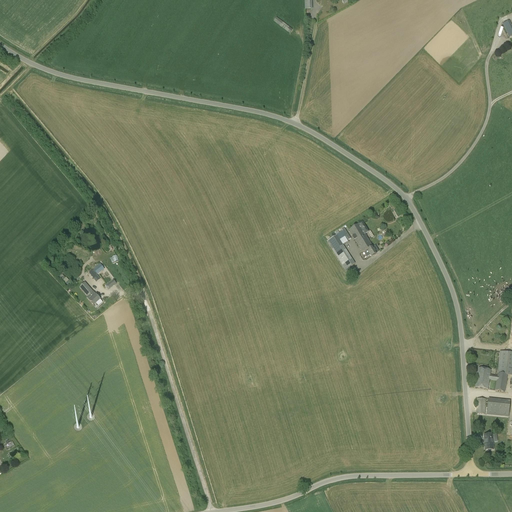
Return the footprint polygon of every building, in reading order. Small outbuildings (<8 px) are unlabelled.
[(290,34),(292,30),(276,18),(273,22),(290,34)] [(507,34),(511,31),(511,27),(509,21),(503,24),(507,34)] [(368,232),(362,222),(349,230),(363,253),(364,252),(367,257),(370,255),(371,257),(377,254),(372,247),(366,237),(367,236),(365,234),(368,232)] [(343,231),(336,235),(337,236),(340,241),(346,237),(348,240),(351,239),(344,229),(342,230),(343,231)] [(340,241),(337,236),(327,242),(345,270),(355,264),(340,241)] [(98,275),(104,270),(100,264),(93,270),(98,275)] [(93,270),(89,273),(93,279),(98,276),(93,270)] [(116,284),(113,280),(105,287),(106,288),(107,287),(110,289),(116,284)] [(88,297),(87,298),(93,306),(100,300),(93,292),(85,283),(79,288),(88,297)] [(511,352),(500,352),(497,376),(490,375),(491,370),(479,368),(478,373),(477,373),(476,377),(477,377),(475,387),(488,389),(489,380),(496,381),(495,391),(505,393),(508,376),(511,376),(511,374),(511,352)] [(486,400),(477,399),(476,414),(485,415),(486,400)] [(492,435),(484,435),(485,450),(493,450),(492,435)]
